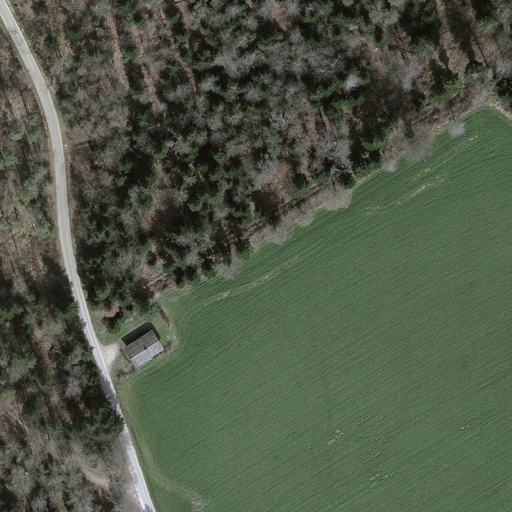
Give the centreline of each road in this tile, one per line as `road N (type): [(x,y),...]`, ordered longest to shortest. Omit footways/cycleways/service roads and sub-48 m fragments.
road 1 (unclassified): [(151,511),(75,298),(40,93),(0,9)]
road 2 (track): [(0,404),(98,478),(141,484)]
